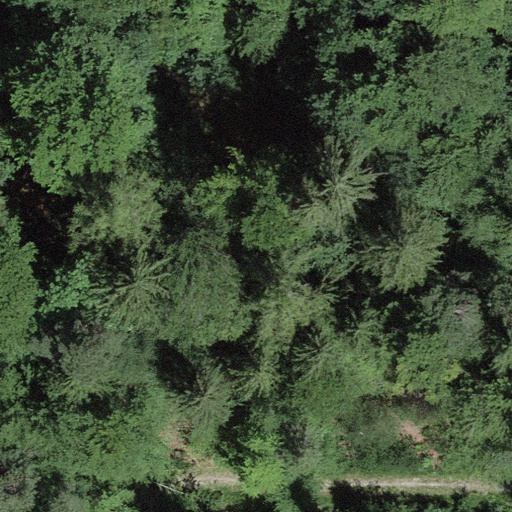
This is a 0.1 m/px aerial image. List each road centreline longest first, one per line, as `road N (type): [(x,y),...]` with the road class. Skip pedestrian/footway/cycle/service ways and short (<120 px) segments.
road 1 (track): [(412,168),(194,67),(126,47),(0,30)]
road 2 (track): [(149,504),(353,483),(511,486)]
